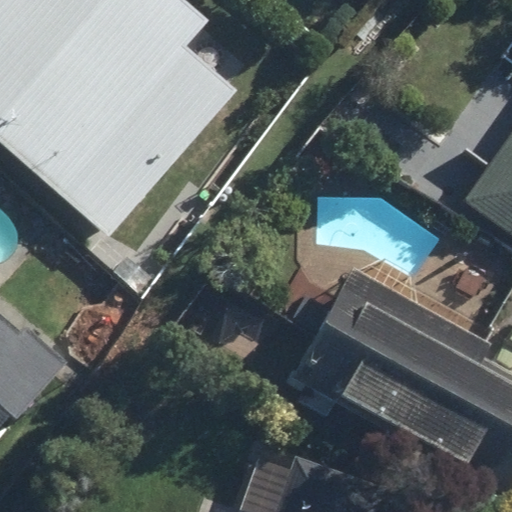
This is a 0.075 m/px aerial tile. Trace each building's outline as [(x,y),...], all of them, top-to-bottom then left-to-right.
[(0,0),(0,167),(96,249),(219,105),(175,67),(193,46),(138,0),(0,0)] [(511,132),(458,209),(511,247),(511,132)] [(478,353),(336,278),(272,398),(442,487),(464,445),(507,467),(511,457),(511,387),(471,366),(478,353)] [(0,333),(0,425),(46,375),(0,333)] [(372,511),(289,482),(277,511),(372,511)]
